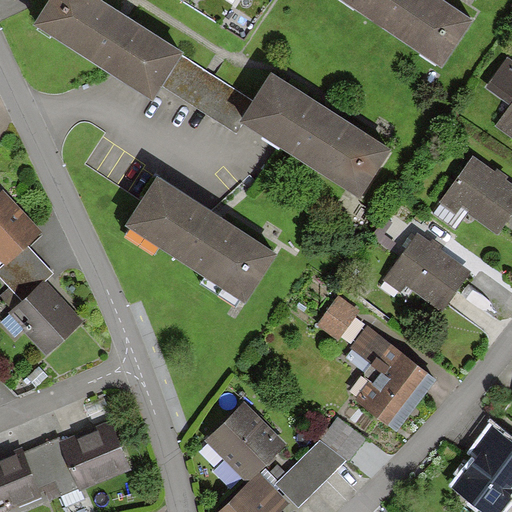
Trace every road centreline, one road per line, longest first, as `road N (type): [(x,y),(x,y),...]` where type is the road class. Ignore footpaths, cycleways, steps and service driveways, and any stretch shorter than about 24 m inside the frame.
road 1 (residential): [(0,71),(131,359)]
road 2 (residential): [(348,511),(464,397),(511,334)]
road 3 (residential): [(131,359),(154,414),(177,511)]
road 4 (residential): [(131,359),(0,417)]
